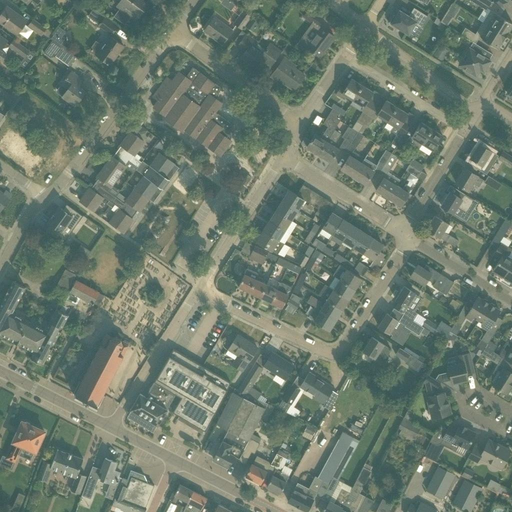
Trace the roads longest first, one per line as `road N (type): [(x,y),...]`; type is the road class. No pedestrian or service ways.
road 1 (residential): [(40,200),(173,32)]
road 2 (residential): [(113,428),(197,290)]
road 3 (residential): [(197,290),(282,156)]
road 4 (residential): [(299,123),(173,32)]
road 5 (residential): [(337,351),(197,290)]
road 6 (residential): [(405,234),(282,156)]
road 7 (residential): [(465,131),(344,56)]
road 8 (residential): [(476,115),(365,26)]
road 9 (residential): [(337,351),(400,256),(405,234)]
road 10 (tertiary): [(113,428),(0,370)]
road 11 (residential): [(511,301),(405,234)]
